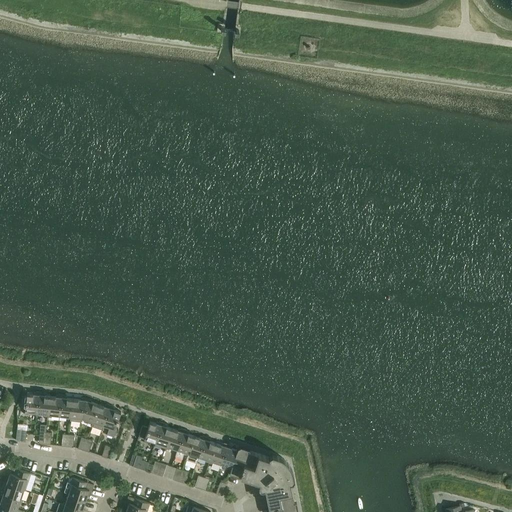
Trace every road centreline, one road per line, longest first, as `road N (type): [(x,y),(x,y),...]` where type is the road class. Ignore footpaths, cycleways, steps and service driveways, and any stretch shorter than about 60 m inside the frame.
road 1 (residential): [(117,470),(72,454),(0,447)]
road 2 (residential): [(228,511),(117,470)]
